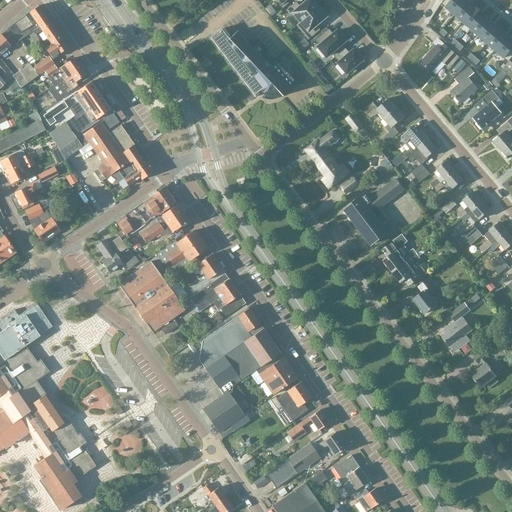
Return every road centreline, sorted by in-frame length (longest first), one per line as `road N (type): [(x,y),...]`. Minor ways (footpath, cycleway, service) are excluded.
road 1 (tertiary): [(442,511),(222,193),(206,155)]
road 2 (residential): [(168,171),(407,511)]
road 3 (residential): [(511,488),(259,158)]
road 4 (residential): [(213,449),(131,331),(42,264)]
road 5 (residential): [(168,171),(49,0)]
road 6 (residential): [(511,211),(385,61)]
road 7 (tertiary): [(206,155),(184,103),(107,0)]
road 8 (unclassified): [(245,139),(141,0)]
road 9 (residential): [(259,158),(385,61)]
road 10 (residential): [(168,171),(42,264)]
